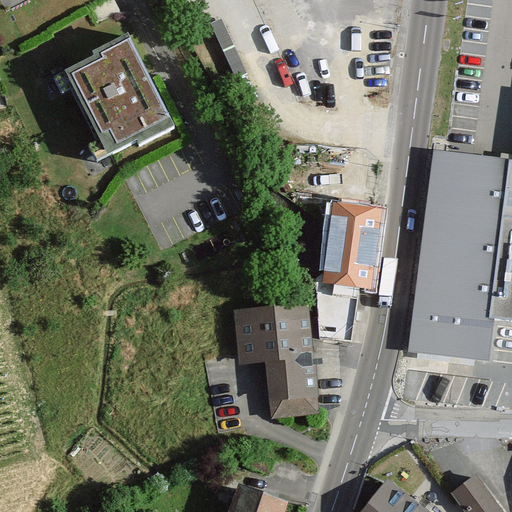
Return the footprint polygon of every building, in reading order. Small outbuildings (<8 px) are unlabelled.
[(128,39),(54,77),(98,164),(173,126),(128,39)] [(511,160),(428,152),(408,353),(491,361),(495,321),(511,322),(511,160)] [(384,208),(333,201),(323,270),(315,281),(320,337),(353,340),(361,285),(373,287),(384,208)] [(310,305),(235,309),(238,364),(270,362),(273,414),(316,412),(310,305)] [(504,511),(475,471),(448,493),(461,511),(504,511)] [(430,511),(385,479),(361,511),(430,511)] [(233,482),(221,511),(284,511),(289,502),(233,482)]
